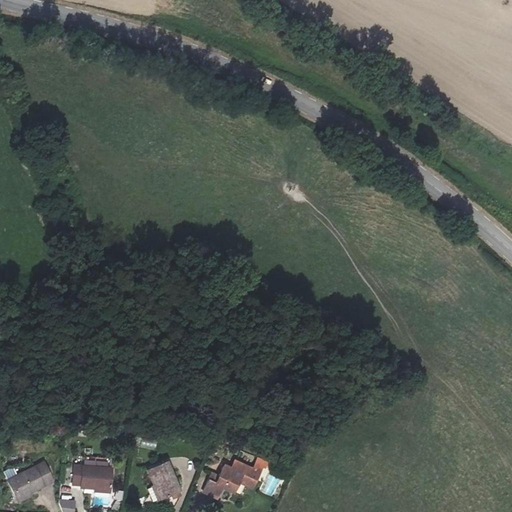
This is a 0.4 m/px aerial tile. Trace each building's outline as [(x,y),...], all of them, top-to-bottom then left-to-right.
[(181,490),(167,461),(147,470),(161,499),(181,490)] [(43,463),(7,480),(17,501),(53,484),(43,463)] [(110,469),(70,468),(70,488),(80,488),(80,493),(109,493),(110,469)] [(227,471),(226,476),(240,483),(243,477),(227,471)] [(240,483),(226,476),(224,481),(216,477),(209,495),(227,502),(232,491),(246,497),(252,481),(243,477),(240,483)] [(74,511),(73,504),(59,503),(59,506),(61,511),(74,511)]
